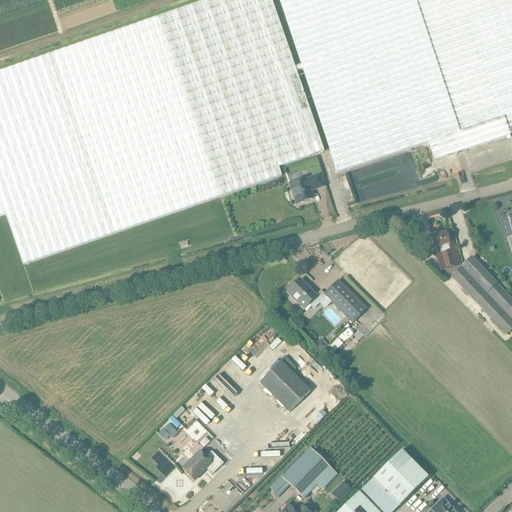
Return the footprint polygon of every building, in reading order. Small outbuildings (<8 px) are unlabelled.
[(0,216),(6,215),(24,266),(281,176),(279,168),(324,152),(271,0),(209,0),(0,72),(0,216)] [(511,0),(279,0),(337,173),(429,143),(434,161),(510,136),(508,130),(511,128),(511,0)] [(294,199),(297,206),(313,200),(311,192),(324,187),(320,176),(307,180),(306,179),(289,185),(292,191),(289,194),(291,199),(294,199)] [(447,238),(446,234),(439,236),(438,235),(434,236),(434,237),(432,238),(435,249),(439,248),(445,269),(459,266),(451,237),(447,238)] [(506,336),(511,329),(511,301),(472,258),(451,278),(506,336)] [(326,298),(352,325),(367,309),(338,280),(324,295),(321,292),(316,296),(300,280),(286,294),(303,311),(310,304),(314,310),(326,298)] [(292,373),(296,368),(285,358),(259,384),(289,414),(311,392),(292,373)] [(227,411),(248,389),(227,369),(202,395),(208,400),(211,397),(218,403),(213,408),(220,415),(225,410),(227,411)] [(196,413),(208,425),(217,416),(204,404),(196,413)] [(185,428),(180,433),(172,423),(160,434),(168,444),(172,440),(188,458),(201,446),(185,428)] [(332,471),(310,450),(281,479),(303,501),(332,471)] [(183,470),(195,482),(207,470),(212,476),(223,464),(211,452),(206,458),(200,453),(183,470)] [(399,507),(428,479),(401,452),(373,481),(399,507)] [(343,482),(330,495),(339,504),(352,492),(343,482)] [(340,511),(376,511),(359,494),(340,511)] [(431,511),(452,511),(442,502),(431,511)]
